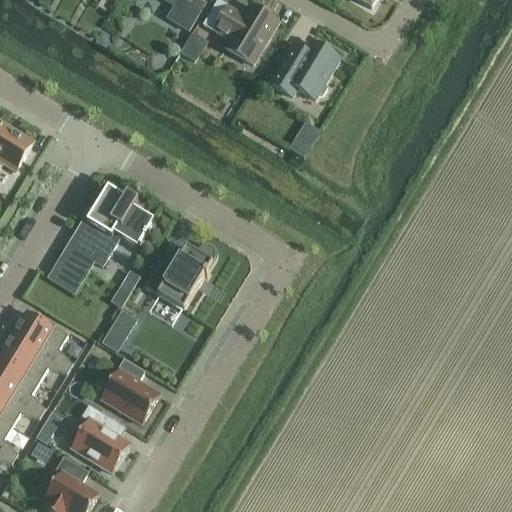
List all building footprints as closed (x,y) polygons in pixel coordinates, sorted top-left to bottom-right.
[(189,35),(206,7),(193,0),(177,0),(180,1),(168,22),(189,35)] [(352,0),(372,12),(378,0),(352,0)] [(244,19),(219,4),(204,29),(229,44),(225,51),(253,69),(279,26),(251,9),(244,19)] [(306,56),(295,50),(294,49),(270,88),(293,101),(298,93),(316,104),(319,99),(323,99),(327,92),(325,87),(340,63),(335,60),(336,57),(329,53),(326,55),(312,46),(306,56)] [(15,133),(6,128),(6,129),(0,125),(0,164),(16,175),(34,146),(15,134),(15,133)] [(129,197),(127,201),(110,190),(95,214),(92,212),(77,236),(80,238),(73,250),(104,269),(122,240),(139,250),(156,223),(136,211),(140,204),(129,197)] [(205,248),(200,252),(198,255),(189,249),(175,272),(163,264),(147,289),(160,297),(186,313),(215,265),(217,262),(218,256),(216,251),(211,247),(205,248)] [(122,313),(132,298),(120,291),(111,306),(122,313)] [(28,316),(14,340),(70,374),(73,369),(60,355),(68,341),(28,316)] [(14,340),(0,362),(40,387),(49,373),(67,379),(70,374),(14,340)] [(32,400),(40,387),(0,362),(0,392),(43,419),(46,414),(32,400)] [(118,374),(120,375),(103,403),(143,428),(161,400),(140,387),(146,376),(125,363),(118,374)] [(40,424),(43,419),(0,392),(0,423),(13,432),(21,418),(40,424)] [(72,452),(113,477),(121,464),(123,465),(130,453),(128,452),(130,449),(120,442),(126,432),(89,410),(82,421),(89,425),(72,452)] [(5,445),(13,432),(0,423),(0,454),(15,464),(18,459),(5,445)] [(44,430),(36,442),(47,449),(54,437),(44,430)] [(15,464),(0,454),(0,465),(12,469),(15,464)] [(50,507),(47,511),(92,511),(100,500),(82,489),(89,477),(65,462),(58,475),(62,478),(46,505),(50,507)]
